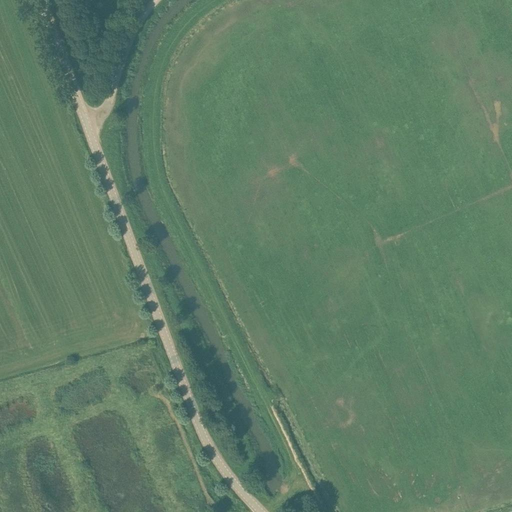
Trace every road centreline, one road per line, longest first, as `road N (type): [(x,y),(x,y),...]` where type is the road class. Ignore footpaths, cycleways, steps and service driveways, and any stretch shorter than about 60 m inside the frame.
road 1 (track): [(321,511),(301,482),(254,455),(126,193),(114,84),(155,0)]
road 2 (tertiary): [(260,511),(200,430),(40,0)]
